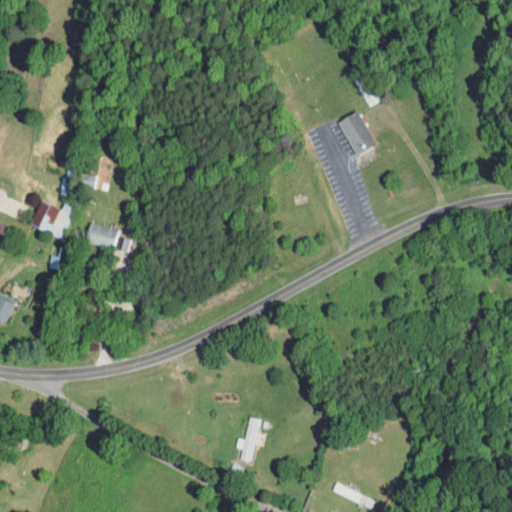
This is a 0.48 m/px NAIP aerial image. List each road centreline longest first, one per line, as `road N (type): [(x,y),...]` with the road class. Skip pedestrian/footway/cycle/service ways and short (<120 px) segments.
road 1 (residential): [(0,370),(135,365),(188,350),(406,228),(511,197)]
road 2 (residential): [(11,374),(35,380),(268,511)]
